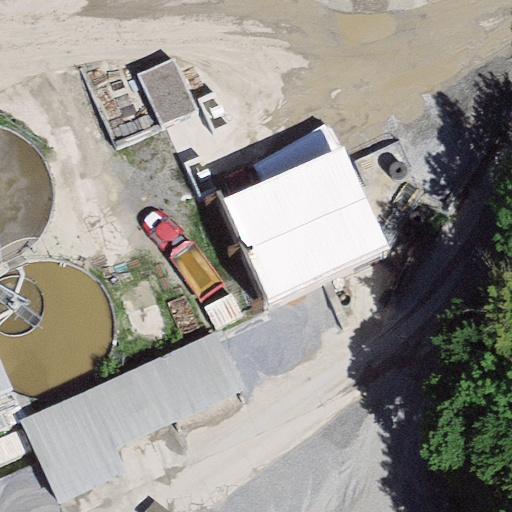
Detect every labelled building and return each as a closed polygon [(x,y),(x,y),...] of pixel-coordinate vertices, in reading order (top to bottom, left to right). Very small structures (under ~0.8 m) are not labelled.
[(198,114),(175,62),(141,77),(164,129),(198,114)] [(345,154),(224,206),(270,312),(390,260),(345,154)] [(129,336),(171,326),(159,274),(117,284),(129,336)] [(238,396),(211,338),(23,426),(63,510),(129,479),(116,453),(238,396)] [(0,383),(0,426),(15,421),(0,383)]
